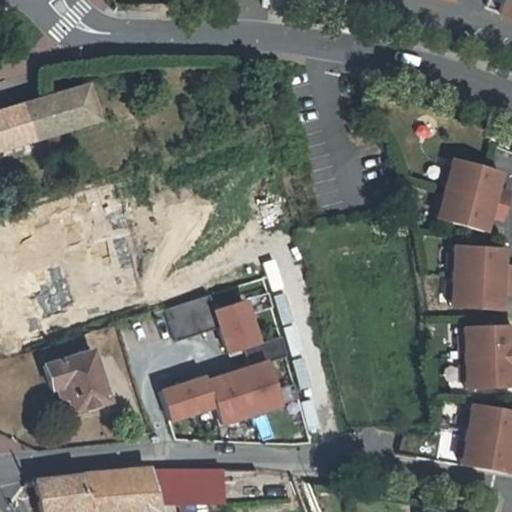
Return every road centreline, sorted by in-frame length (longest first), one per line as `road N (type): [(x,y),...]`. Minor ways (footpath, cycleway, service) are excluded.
road 1 (residential): [(0,474),(175,452),(439,476),(511,494)]
road 2 (unclassified): [(53,0),(84,33),(276,37),(378,55),(511,97)]
